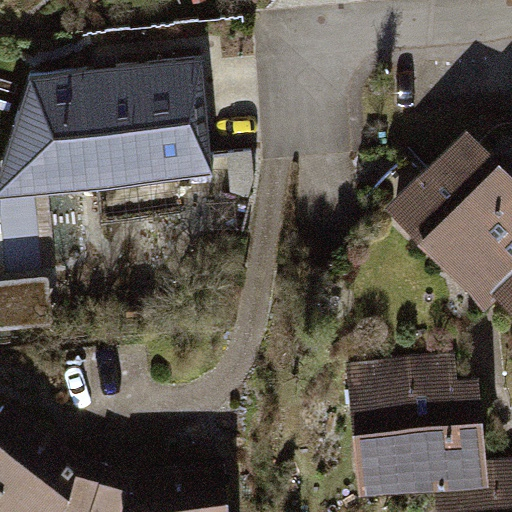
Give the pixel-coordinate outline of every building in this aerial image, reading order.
[(205,54),(33,74),(0,174),(0,198),(219,173),(205,54)] [(494,278),(511,260),(511,169),(468,125),(386,206),(476,296),(494,278)] [(511,260),(494,278),(511,296),(511,260)] [(433,480),(480,477),(472,360),(343,370),(352,500),(434,494),(433,480)] [(85,462),(9,401),(0,412),(0,511),(94,511),(106,468),(85,462)] [(229,511),(223,461),(126,473),(106,468),(94,511),(229,511)] [(511,511),(511,474),(480,477),(433,480),(434,494),(435,511),(511,511)]
